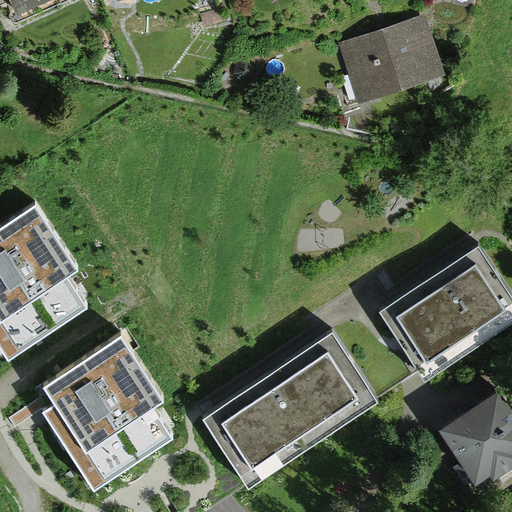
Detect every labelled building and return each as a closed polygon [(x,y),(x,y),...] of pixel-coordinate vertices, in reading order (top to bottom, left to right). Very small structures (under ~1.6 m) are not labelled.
[(11,0),(18,15),(50,0),(11,0)] [(427,13),(340,43),(360,102),(447,73),(427,13)] [(98,300),(36,207),(0,230),(0,326),(17,353),(98,300)] [(413,374),(511,311),(511,303),(474,245),(372,311),(413,374)] [(372,397),(329,328),(193,415),(237,483),(372,397)] [(165,398),(122,333),(58,375),(62,381),(37,398),(94,483),(170,433),(152,406),(165,398)] [(511,400),(501,385),(441,426),(480,482),(494,472),(501,482),(511,474),(511,400)] [(0,511),(27,511),(20,500),(0,511)]
